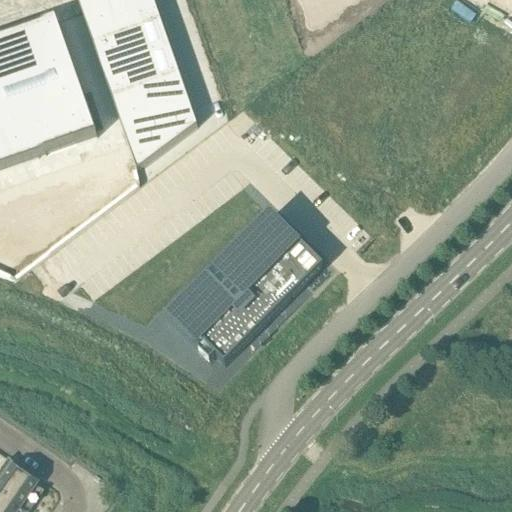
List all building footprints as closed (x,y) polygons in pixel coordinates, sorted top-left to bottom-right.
[(152,0),(76,0),(94,48),(162,25),(152,0)] [(286,0),(306,56),(379,0),(286,0)] [(0,45),(0,174),(98,140),(57,25),(0,45)] [(162,25),(94,48),(112,101),(180,77),(162,25)] [(180,77),(112,101),(121,128),(189,104),(180,77)] [(189,104),(121,128),(138,175),(198,130),(189,104)] [(272,218),(167,323),(200,355),(205,349),(226,369),(324,270),(272,218)] [(38,483),(8,461),(0,471),(0,497),(20,511),(31,511),(44,494),(35,488),(38,483)] [(20,511),(0,497),(0,511),(20,511)]
